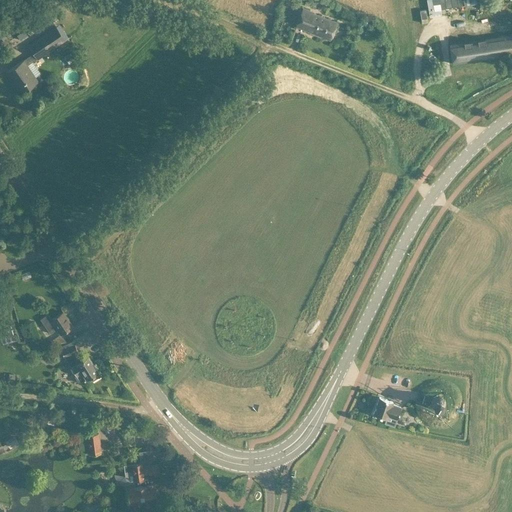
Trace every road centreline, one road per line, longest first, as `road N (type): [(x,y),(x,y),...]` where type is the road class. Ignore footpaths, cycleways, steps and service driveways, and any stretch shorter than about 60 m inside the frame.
road 1 (tertiary): [(330,391),(433,192),(511,114)]
road 2 (track): [(275,43),(58,246)]
road 3 (tertiary): [(0,157),(160,401)]
road 4 (track): [(465,126),(275,43)]
road 5 (track): [(0,391),(151,411)]
road 6 (tertiary): [(160,401),(199,451),(238,468),(265,467)]
road 7 (tertiary): [(263,455),(210,443),(160,401)]
